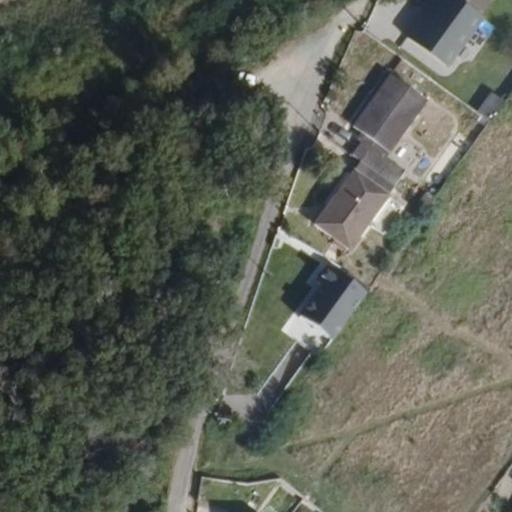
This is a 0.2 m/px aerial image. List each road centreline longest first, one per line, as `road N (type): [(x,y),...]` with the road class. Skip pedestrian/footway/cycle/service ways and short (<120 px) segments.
road 1 (residential): [(342,0),(259,200),(184,423),(164,511)]
road 2 (track): [(0,135),(330,0)]
road 3 (track): [(175,464),(307,459),(511,381)]
road 4 (track): [(511,344),(382,277)]
